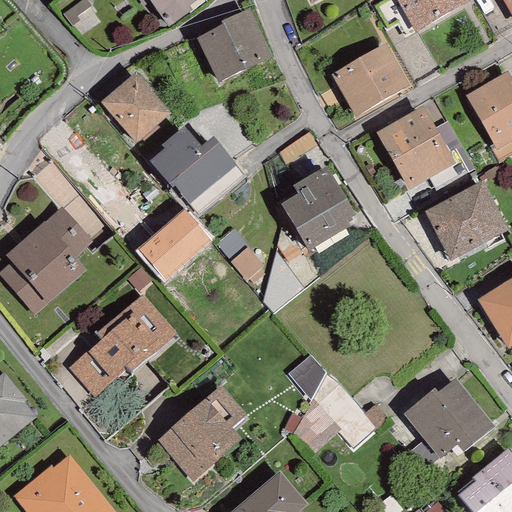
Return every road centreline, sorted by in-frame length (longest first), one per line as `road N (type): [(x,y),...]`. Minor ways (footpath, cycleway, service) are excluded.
road 1 (residential): [(270,0),(284,52),(332,142),(411,264),(511,390)]
road 2 (residential): [(0,186),(29,133),(75,89),(224,0)]
